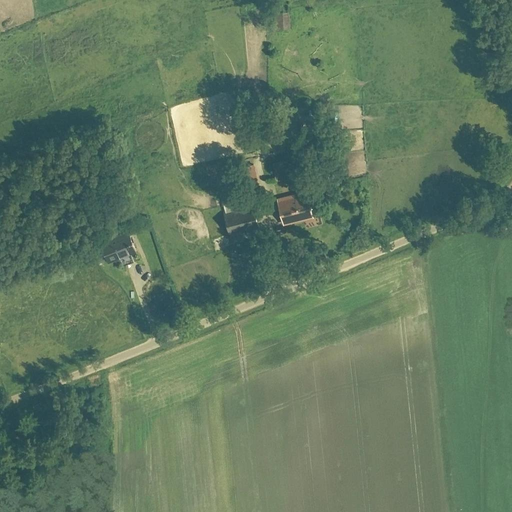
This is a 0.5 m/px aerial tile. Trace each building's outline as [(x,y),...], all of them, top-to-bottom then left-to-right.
[(266,130),(267,138),(280,137),(280,129),(266,130)] [(235,170),(245,207),(262,202),(252,165),(235,170)] [(273,201),(280,227),(315,218),(308,191),(273,201)] [(224,220),(229,236),(257,228),(252,212),(224,220)] [(98,240),(106,263),(135,253),(126,230),(98,240)]
